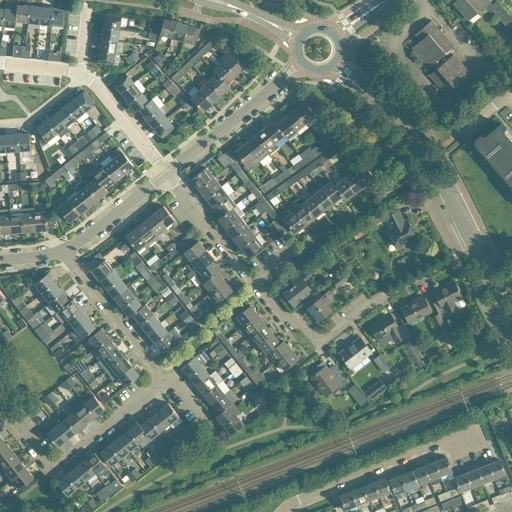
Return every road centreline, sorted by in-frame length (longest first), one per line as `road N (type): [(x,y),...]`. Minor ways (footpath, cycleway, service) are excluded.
road 1 (tertiary): [(511,327),(429,163),(395,120),(332,66)]
road 2 (residential): [(165,379),(50,472),(0,413)]
road 3 (residential): [(288,511),(303,498),(455,440),(475,445)]
road 4 (residential): [(387,294),(320,344),(251,279)]
road 5 (residential): [(164,175),(299,64)]
road 6 (residential): [(165,379),(66,256)]
road 7 (residential): [(251,279),(164,175)]
road 8 (residential): [(81,74),(164,175)]
road 9 (residential): [(66,256),(164,175)]
